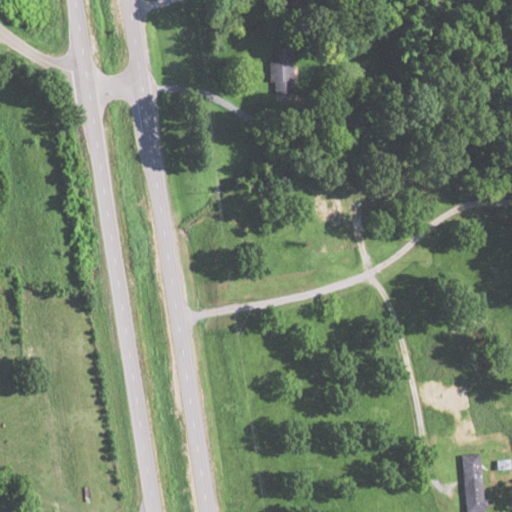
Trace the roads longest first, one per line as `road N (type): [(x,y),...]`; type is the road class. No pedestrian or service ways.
road 1 (trunk): [(86,79),(151,511)]
road 2 (trunk): [(206,511),(142,84)]
road 3 (residential): [(142,84),(86,79),(0,27)]
